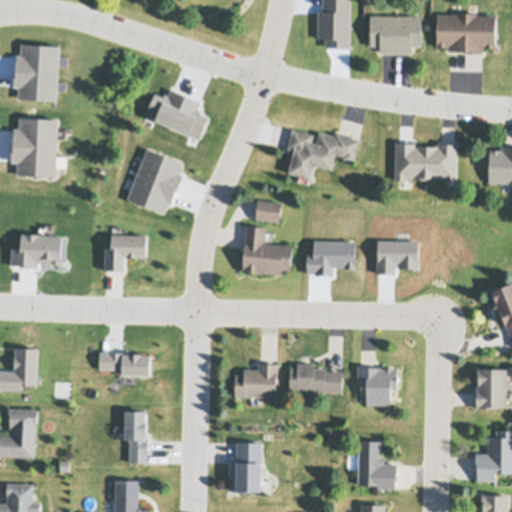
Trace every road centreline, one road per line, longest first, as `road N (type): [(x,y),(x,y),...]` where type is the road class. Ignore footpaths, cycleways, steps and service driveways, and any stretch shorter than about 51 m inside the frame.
road 1 (residential): [(0,11),(69,18),(257,73),(443,104),(511,107)]
road 2 (residential): [(194,511),(201,252),(273,0)]
road 3 (residential): [(442,337),(417,315),(0,306)]
road 4 (residential): [(442,337),(436,511)]
